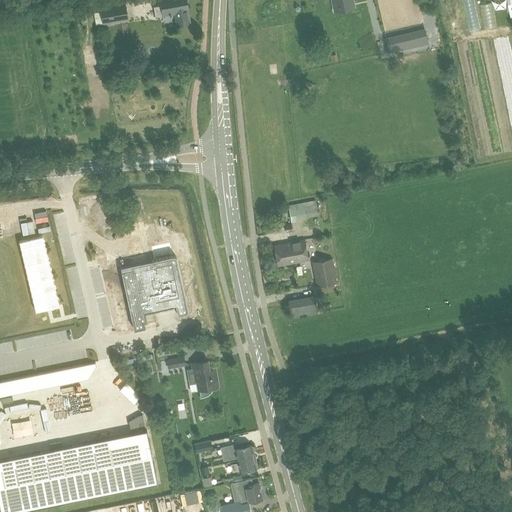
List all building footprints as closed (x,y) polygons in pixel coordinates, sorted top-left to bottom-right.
[(152,0),(155,17),(175,13),(177,24),(189,22),(188,11),(185,0),(152,0)] [(100,6),(102,24),(128,19),(125,2),(100,6)] [(289,16),(285,2),(259,9),(262,23),(289,16)] [(240,26),(243,44),(251,43),(252,46),(260,45),(256,23),(240,26)] [(428,43),(427,36),(420,37),(419,31),(394,37),(397,49),(427,42),(428,43)] [(315,199),(288,205),(291,222),(297,221),(297,220),(306,218),(306,217),(318,215),(315,199)] [(304,239),(290,242),(294,262),(308,260),(304,239)] [(294,262),(290,242),(274,245),(278,265),(294,262)] [(132,269),(121,272),(134,329),(144,326),(143,322),(146,321),(144,312),(175,306),(177,315),(188,313),(177,259),(176,257),(175,256),(173,256),(152,260),(153,268),(133,272),(132,269)] [(337,282),(332,259),(312,263),(317,286),(337,282)] [(288,299),(291,318),(317,313),(317,307),(314,294),(288,299)] [(185,365),(184,356),(166,359),(167,368),(185,365)] [(196,378),(198,389),(199,389),(201,397),(204,397),(207,395),(209,394),(212,391),(211,387),(218,386),(215,369),(209,370),(207,360),(191,362),(194,379),(196,378)] [(95,365),(94,362),(36,374),(0,381),(0,441),(0,438),(0,394),(87,377),(95,365)] [(307,378),(295,381),(296,388),(308,385),(307,378)] [(105,404),(94,405),(95,413),(105,412),(105,404)] [(0,509),(0,511),(12,511),(157,483),(146,430),(145,430),(142,414),(140,414),(129,420),(132,433),(0,459),(0,509)] [(155,440),(156,447),(172,444),(171,437),(155,440)] [(212,448),(210,441),(194,444),(196,452),(212,448)] [(238,457),(238,459),(253,456),(252,452),(254,451),(253,446),(251,446),(250,445),(237,448),(236,444),(225,446),(228,459),(238,457)] [(253,456),(238,459),(239,463),(230,465),(232,472),(241,470),(241,471),(256,468),(255,467),(257,466),(256,461),(254,460),(253,456)] [(263,499),(259,483),(252,484),(251,479),(235,482),(239,501),(234,502),(225,504),(226,511),(220,511),(250,511),(249,502),(263,499)]
